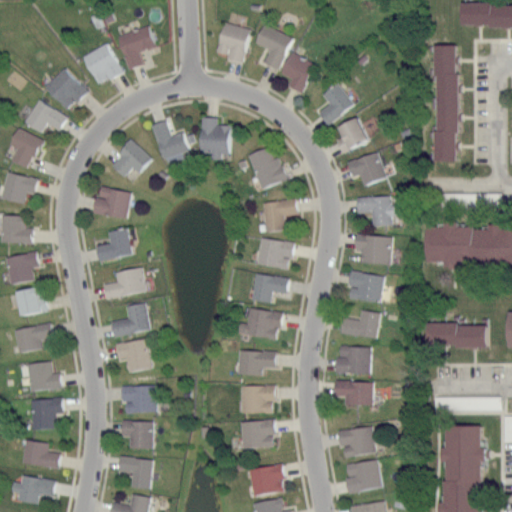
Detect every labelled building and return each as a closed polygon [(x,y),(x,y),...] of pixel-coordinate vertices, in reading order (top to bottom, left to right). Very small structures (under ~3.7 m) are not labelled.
[(511,0),(464,0),(464,26),(481,26),(509,25),(511,25),(511,0)] [(227,20),(256,27),(247,62),(229,57),(230,53),(219,50),(227,20)] [(266,21),(298,36),(282,68),(267,61),(273,49),(256,41),(266,21)] [(120,34),(152,24),(159,46),(143,52),(147,63),(131,68),(120,34)] [(85,54),(109,40),(127,71),(114,79),(112,75),(101,82),(85,54)] [(437,44),(460,44),(460,59),(460,88),(460,117),(460,145),(460,161),(437,161),(437,44)] [(283,72),(295,50),(319,63),(304,92),(290,84),(294,78),(283,72)] [(45,85),(65,64),(93,90),(82,102),(73,94),(72,96),(77,101),(70,109),(45,85)] [(319,112),(332,102),(326,95),(341,82),(357,102),(329,125),(319,112)] [(28,120),(43,98),(72,116),(63,130),(50,122),(44,131),(28,120)] [(205,116),(220,117),(220,123),(234,124),(231,153),(224,152),(223,159),(212,158),(213,152),(203,152),(205,116)] [(344,153),(337,138),(343,135),(339,128),(361,117),(372,139),(344,153)] [(154,124),(169,118),(175,134),(186,130),(193,149),(167,158),(154,124)] [(13,143),(22,126),(49,139),(39,158),(35,156),(30,166),(15,159),(21,147),(13,143)] [(114,164),(122,154),(120,152),(132,138),(155,157),(142,171),(135,165),(127,175),(114,164)] [(251,154),(273,145),(278,157),(281,156),(289,176),(265,186),(251,154)] [(347,159),(381,147),(390,175),(367,183),(363,172),(352,176),(347,159)] [(10,169),(2,197),(28,204),(31,192),(37,194),(42,177),(10,169)] [(102,196),(104,184),(136,190),(131,217),(96,211),(99,196),(102,196)] [(360,197),(400,194),(401,214),(394,215),(395,224),(375,225),(374,210),(361,211),(360,197)] [(265,201),(299,196),(301,212),(287,214),(289,228),(269,231),(265,201)] [(4,213),(3,242),(35,242),(36,226),(29,226),(30,214),(4,213)] [(511,225),(431,224),(431,262),(511,263),(511,225)] [(99,245),(113,242),(110,230),(131,225),(136,252),(102,259),(99,245)] [(356,247),(358,230),(396,234),(393,263),(363,260),(364,248),(356,247)] [(297,257),(299,242),(264,236),(259,263),(291,268),(293,256),(297,257)] [(8,256),(14,283),(37,277),(35,266),(45,264),(41,248),(8,256)] [(106,283),(109,298),(150,289),(144,266),(118,271),(120,280),(106,283)] [(352,296),(354,285),(350,284),(353,269),(387,275),(382,302),(352,296)] [(254,298),(274,302),(276,290),(291,293),(293,278),(259,272),(254,298)] [(22,290),(26,315),(53,310),(49,285),(22,290)] [(114,320),(117,336),(155,328),(150,300),(129,304),(131,316),(114,320)] [(343,331),(346,315),(362,318),(364,307),(383,311),(378,337),(343,331)] [(285,311),(252,308),(249,334),(282,338),(285,311)] [(503,345),(511,344),(511,309),(502,309),(503,345)] [(432,321),(432,347),(474,347),(491,347),(491,321),(432,321)] [(17,328),(22,352),(49,347),(47,340),(58,338),(55,322),(17,328)] [(119,341),(150,337),(154,367),(130,370),(128,357),(121,358),(119,341)] [(337,373),(338,356),(343,356),(343,344),(374,344),(373,373),(337,373)] [(281,351),(242,350),(241,375),(266,376),(266,367),(281,367),(281,351)] [(29,362),(32,389),(65,386),(63,372),(55,373),(54,360),(29,362)] [(335,394),(336,378),(376,379),(375,405),(348,405),(348,394),(335,394)] [(125,385),(160,383),(161,411),(129,412),(129,400),(125,400),(125,385)] [(244,385),(244,413),(277,412),(277,400),(280,400),(279,384),(244,385)] [(499,394),(432,395),(432,409),(500,408),(499,394)] [(33,398),(36,429),(60,427),(59,412),(68,411),(66,395),(33,398)] [(125,418),(159,419),(158,447),(132,447),(133,435),(125,434),(125,418)] [(244,420),(245,448),(277,447),(277,433),(279,433),(279,419),(244,420)] [(446,511),(448,422),(485,423),(483,511),(446,511)] [(339,429),(375,423),(379,453),(348,457),(346,444),(341,444),(339,429)] [(28,438),(24,461),(62,466),(64,453),(51,451),(53,441),(28,438)] [(123,454),(157,458),(154,488),(134,486),(136,471),(122,470),(123,454)] [(349,463),(379,457),(384,485),(350,491),(348,476),(351,475),(349,463)] [(289,492),(286,464),(252,467),(255,495),(289,492)] [(20,498),(22,491),(15,490),(17,480),(23,481),(25,473),(59,479),(56,495),(42,492),(40,502),(20,498)] [(116,501),(113,511),(153,511),(156,496),(135,492),(133,504),(116,501)] [(256,501),(257,511),(295,511),(295,508),(288,509),(286,498),(256,501)] [(352,505),(353,511),(388,511),(386,500),(352,505)]
